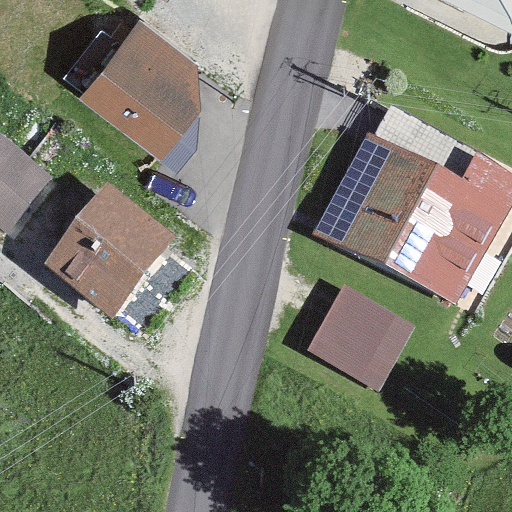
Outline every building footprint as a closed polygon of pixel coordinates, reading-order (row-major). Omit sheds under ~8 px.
[(511,0),(476,0),(508,16),(511,7),(511,0)] [(192,66),(139,24),(120,50),(98,32),(61,78),(155,155),(194,108),(172,91),(192,66)] [(389,119),(374,148),(462,193),(478,165),(389,119)] [(0,143),(0,226),(7,232),(48,181),(0,143)] [(462,193),(374,148),(324,244),(367,268),(372,259),(455,304),(511,200),(511,184),(478,165),(462,193)] [(162,250),(109,207),(56,272),(111,315),(162,250)] [(351,301),(334,333),(389,367),(408,333),(351,301)] [(389,367),(334,333),(317,363),(372,395),(389,367)]
